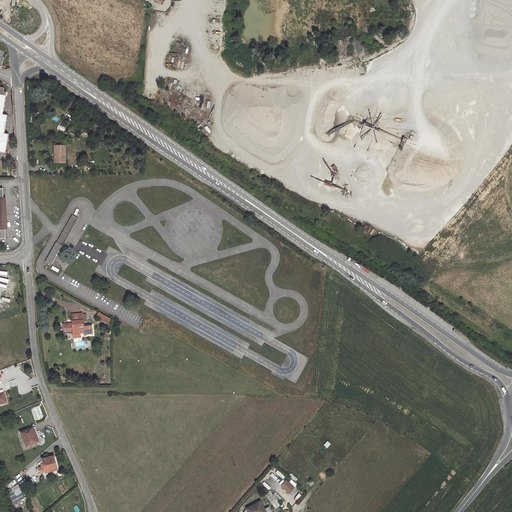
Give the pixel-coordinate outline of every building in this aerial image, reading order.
[(3,114),(6,92),(4,92),(4,88),(0,87),(0,152),(5,153),(8,134),(4,133),(7,115),(3,114)] [(67,139),(57,139),(57,157),(67,157),(67,139)] [(58,238),(65,241),(80,213),(73,210),(58,238)] [(65,241),(58,238),(47,259),(53,263),(65,241)] [(109,318),(101,314),(98,312),(96,317),(107,323),(109,318)] [(83,333),(83,320),(71,321),(71,324),(62,324),(63,333),(72,332),(72,335),(80,335),(79,333),(83,333)] [(38,438),(36,432),(35,432),(33,427),(21,432),(26,446),(37,442),(38,444),(40,445),(41,445),(42,444),(43,444),(44,443),(44,442),(44,441),(44,440),(43,439),(43,438),(41,437),(39,437),(38,438)] [(56,469),(53,457),(43,459),(44,463),(46,471),(56,469)] [(293,489),(275,472),(271,478),(288,493),(293,489)] [(11,488),(18,483),(15,480),(9,485),(11,488)] [(22,492),(18,485),(12,488),(13,488),(16,494),(17,495),(20,493),(22,492)] [(276,492),(272,494),(270,491),(265,495),(268,499),(274,495),(278,501),(281,499),(276,492)] [(24,500),(20,493),(17,495),(16,494),(11,497),(15,504),(24,500)] [(263,509),(260,503),(246,509),(246,511),(270,511),(271,511),(269,507),(263,509)]
